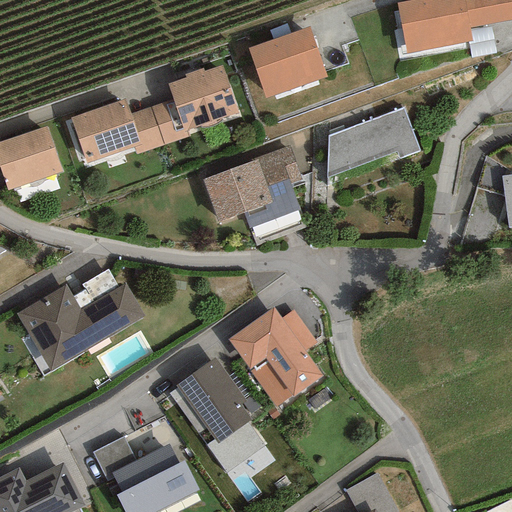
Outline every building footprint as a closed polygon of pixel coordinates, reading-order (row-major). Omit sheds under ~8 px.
[(511,0),(411,0),(396,3),(406,53),(471,41),(469,28),(511,19),(511,0)] [(309,27),(248,48),(266,99),(327,78),(309,27)] [(185,78),(167,84),(172,100),(183,132),(187,130),(237,113),(221,65),(203,71),(202,68),(184,74),(185,78)] [(124,99),(70,117),(86,163),(133,147),(140,145),(129,114),(124,99)] [(172,100),(150,107),(163,145),(189,136),(187,130),(183,132),(172,100)] [(150,107),(129,114),(140,145),(133,147),(135,154),(163,145),(150,107)] [(403,108),(328,136),(326,178),(395,152),(399,159),(419,151),(403,108)] [(46,126),(0,141),(0,169),(7,190),(62,172),(46,126)] [(251,162),(202,180),(218,222),(243,213),(249,229),(251,228),(255,237),(300,220),(296,211),(300,210),(290,184),(301,180),(289,146),(251,160),(251,162)] [(511,174),(501,176),(507,228),(511,227),(511,174)] [(66,285),(16,314),(50,372),(145,317),(125,283),(80,309),(66,285)] [(273,307),(228,339),(229,340),(276,408),(322,375),(304,351),(281,318),(273,307)] [(293,310),(281,318),(304,351),(316,343),(293,310)] [(215,358),(175,386),(177,389),(170,394),(225,474),(264,447),(248,423),(251,421),(241,405),(245,402),(215,358)] [(134,461),(123,437),(92,451),(107,482),(114,478),(111,472),(134,461)] [(134,461),(111,472),(114,478),(121,493),(115,496),(123,511),(154,511),(199,491),(184,461),(178,464),(169,444),(134,461)] [(19,468),(0,477),(0,511),(73,511),(79,509),(84,507),(63,463),(25,481),(19,468)] [(511,511),(511,499),(485,511),(484,511),(511,511)]
